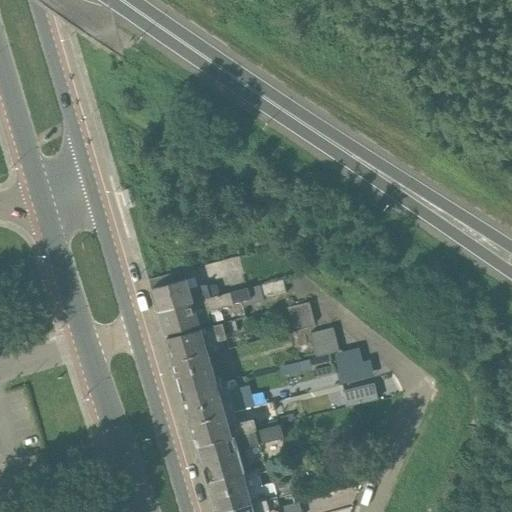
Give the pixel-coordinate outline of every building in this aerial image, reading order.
[(159,313),(226,293),(223,280),(190,288),(187,278),(171,283),(168,274),(149,280),(159,313)] [(215,325),(211,311),(233,305),(233,304),(241,302),(242,306),(264,301),(263,299),(286,293),(283,280),(226,293),(159,313),(165,335),(182,330),(183,334),(215,325)] [(309,302),(288,307),(293,328),(314,324),(309,302)] [(166,338),(173,362),(208,352),(208,353),(219,350),(216,341),(226,339),(222,322),(215,325),(183,334),(166,338)] [(333,327),(310,333),(316,357),(339,351),(333,327)] [(208,352),(173,362),(182,392),(217,383),(208,353),(208,352)] [(309,360),(280,367),(282,376),(311,369),(309,360)] [(191,423),(233,412),(225,382),(217,384),(217,383),(182,392),(191,423)] [(373,382),(343,390),(347,407),(378,399),(373,382)] [(232,406),(250,404),(248,387),(229,389),(232,406)] [(233,412),(191,423),(197,445),(257,430),(254,418),(236,423),(233,412)] [(257,430),(197,445),(208,483),(259,471),(258,471),(263,469),(261,459),(248,461),(244,448),(284,438),(280,424),(257,430)] [(224,511),(274,498),(277,498),(273,483),(263,485),(259,471),(208,483),(210,490),(216,511),(224,511)] [(280,511),(277,498),(274,498),(224,511),(280,511)]
